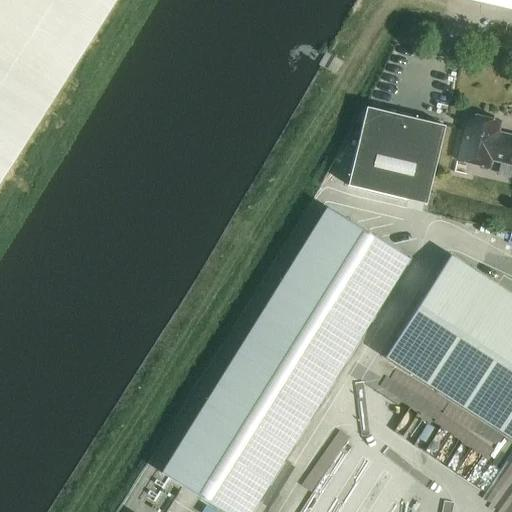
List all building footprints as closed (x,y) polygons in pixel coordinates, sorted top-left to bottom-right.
[(0,0),(0,185),(117,0),(0,0)] [(445,127),(367,108),(348,186),(426,205),(445,127)] [(511,136),(499,133),(501,122),(469,114),(458,160),(490,167),(492,159),(511,164),(511,136)] [(223,511),(253,511),(410,260),(327,208),(161,473),(223,511)] [(511,292),(452,254),(387,355),(511,435),(511,292)]
